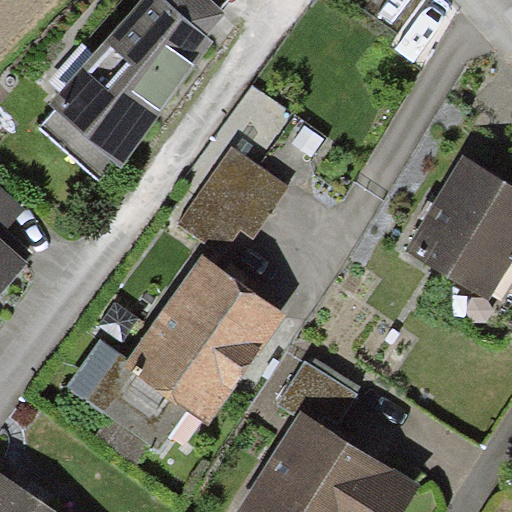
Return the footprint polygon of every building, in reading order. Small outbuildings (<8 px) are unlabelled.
[(145,0),(50,105),(57,112),(39,127),(99,182),(113,169),(123,178),(220,50),(208,41),(226,20),(220,14),(232,0),(145,0)] [(233,151),(181,221),(213,245),(232,220),(252,235),(286,190),(233,151)] [(511,182),(468,156),(409,252),(493,303),(511,271),(511,182)] [(0,185),(0,293),(34,256),(4,229),(24,207),(0,185)] [(286,317),(205,257),(139,347),(114,329),(81,374),(166,437),(189,405),(210,420),(286,317)] [(360,402),(305,368),(277,413),(302,428),(250,511),(407,511),(419,493),(336,442),(360,402)] [(38,511),(0,486),(0,511),(38,511)]
